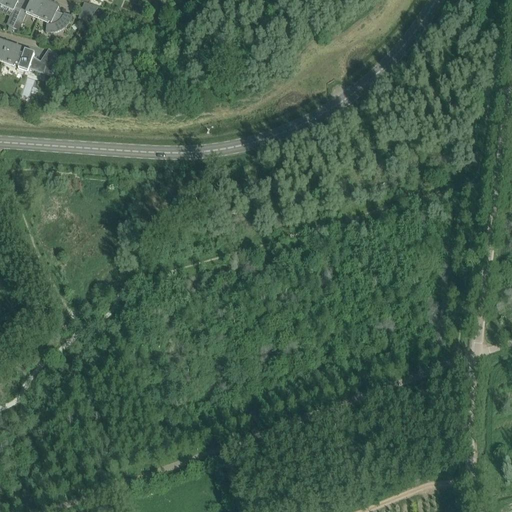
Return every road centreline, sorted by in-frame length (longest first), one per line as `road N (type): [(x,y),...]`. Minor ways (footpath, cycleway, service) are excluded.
road 1 (secondary): [(0,141),(173,153),(291,129),(379,72),(436,0)]
road 2 (unclassified): [(46,511),(476,356)]
road 3 (unclassified): [(476,356),(511,84)]
road 4 (unclassified): [(475,511),(469,409),(476,356)]
